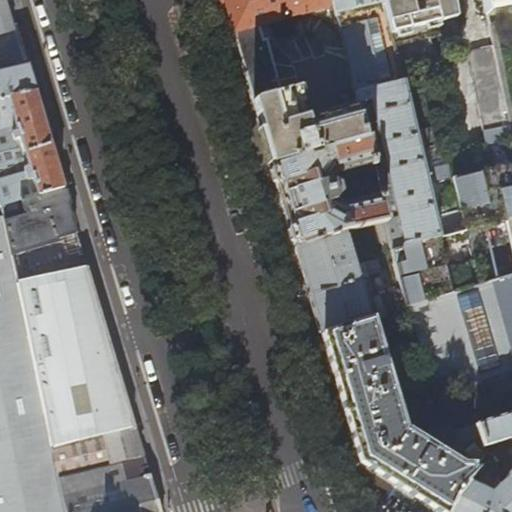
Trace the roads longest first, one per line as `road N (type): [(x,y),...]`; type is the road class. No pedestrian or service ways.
road 1 (primary): [(312,511),(149,0)]
road 2 (primary): [(48,0),(199,511)]
